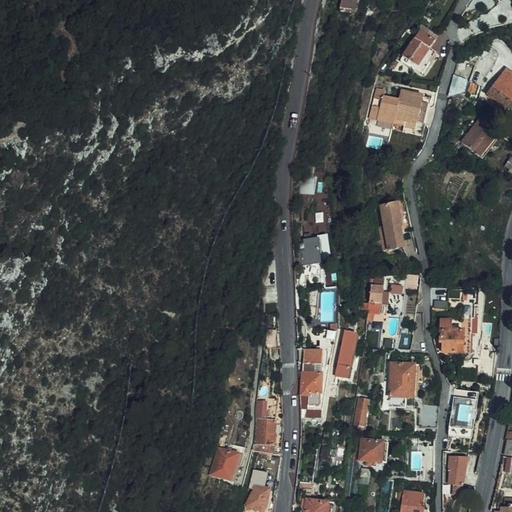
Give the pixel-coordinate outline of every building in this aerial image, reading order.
[(493,0),(479,0),(478,1),(482,10),(495,2),(493,0)] [(419,29),(435,41),(440,34),(421,18),(415,26),(419,29)] [(430,48),(435,41),(419,29),(400,57),(422,73),(436,52),(430,48)] [(505,106),(511,96),(511,73),(499,64),(480,88),(498,102),(499,101),(505,106)] [(450,95),(465,93),(468,80),(456,77),(450,95)] [(369,113),(380,116),(385,87),(377,84),(369,113)] [(380,116),(392,120),(397,98),(384,95),(386,87),(385,87),(380,116)] [(432,95),(425,93),(424,95),(401,89),(398,99),(397,98),(392,120),(390,127),(410,131),(422,134),(432,95)] [(480,158),(500,134),(482,119),(462,144),(480,158)] [(420,140),(422,134),(410,131),(408,137),(420,140)] [(445,139),(439,137),(436,148),(442,151),(445,139)] [(500,162),(511,170),(511,158),(506,154),(500,162)] [(314,193),(316,180),(304,178),(302,191),(314,193)] [(391,197),(395,227),(405,226),(398,196),(391,197)] [(380,245),(397,243),(395,227),(391,197),(375,199),(380,245)] [(308,247),(303,248),(305,262),(322,261),(319,233),(307,235),(308,247)] [(383,303),(389,304),(390,293),(385,292),(386,280),(373,278),(371,287),(372,287),(369,311),(375,311),(382,312),(383,303)] [(447,286),(433,285),(433,305),(447,306),(447,296),(447,286)] [(466,286),(447,286),(447,296),(466,297),(466,286)] [(477,304),(466,304),(466,315),(476,316),(477,304)] [(466,328),(453,327),(453,317),(443,317),(443,327),(441,327),(441,340),(445,340),(444,350),(458,350),(459,341),(465,341),(466,328)] [(278,327),(268,327),(266,347),(279,346),(278,327)] [(356,331),(344,328),(336,373),(348,375),(356,331)] [(398,348),(408,349),(409,334),(399,333),(398,348)] [(296,392),(300,392),(298,371),(302,370),(314,358),(316,349),(306,348),(306,345),(299,345),(299,348),(303,348),(302,361),(296,361),(295,361),(296,392)] [(324,406),(325,394),(331,362),(328,362),(328,347),(321,347),(321,349),(316,349),(314,358),(302,370),(298,371),(300,392),(309,392),(309,406),(324,406)] [(473,358),(487,360),(488,350),(474,349),(473,358)] [(417,359),(394,357),(391,400),(407,401),(407,393),(415,394),(417,359)] [(472,398),(476,399),(477,390),(458,386),(456,396),(472,398)] [(472,398),(456,396),(451,422),(467,424),(472,398)] [(471,425),(476,399),(472,398),(467,424),(471,425)] [(365,400),(360,399),(354,428),(358,429),(359,426),(364,427),(367,410),(363,409),(365,400)] [(278,401),(259,400),(257,442),(267,443),(266,449),(274,450),(278,401)] [(421,425),(435,426),(436,405),(422,404),(421,425)] [(449,431),(469,435),(471,425),(467,424),(451,422),(449,431)] [(362,438),(359,458),(381,461),(383,441),(375,440),(376,436),(361,434),(361,438),(362,438)] [(243,453),(218,445),(209,471),(233,480),(243,453)] [(465,457),(449,456),(448,470),(451,470),(450,482),(464,483),(465,457)] [(273,495),(267,493),(268,487),(265,486),(268,471),(256,469),(253,485),(243,504),(270,509),(273,495)] [(425,493),(406,490),(401,511),(423,511),(425,504),(424,503),(425,493)] [(307,510),(306,511),(327,511),(330,499),(305,496),(303,509),(307,510)]
